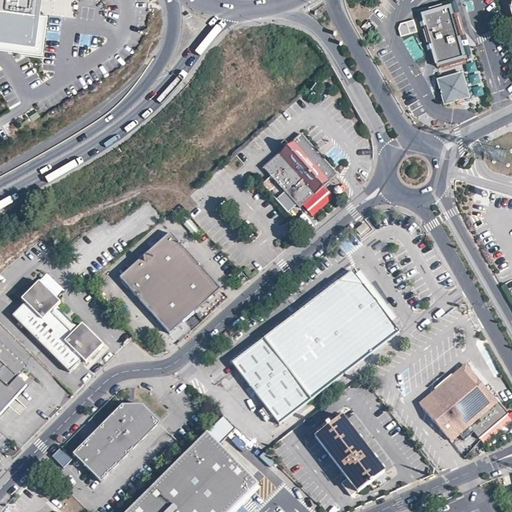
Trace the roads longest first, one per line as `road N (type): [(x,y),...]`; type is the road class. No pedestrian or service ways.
road 1 (unclassified): [(390,183),(171,366),(110,378),(0,489)]
road 2 (primary): [(0,199),(125,126),(197,44),(243,8)]
road 3 (primary): [(173,0),(169,49),(117,114),(0,184)]
road 4 (unclassified): [(275,5),(316,27),(340,57),(390,158)]
road 5 (unclassified): [(414,198),(511,363)]
road 6 (unclassified): [(416,143),(333,0)]
road 7 (unclassified): [(511,322),(437,185)]
road 8 (unclassified): [(376,511),(511,455)]
